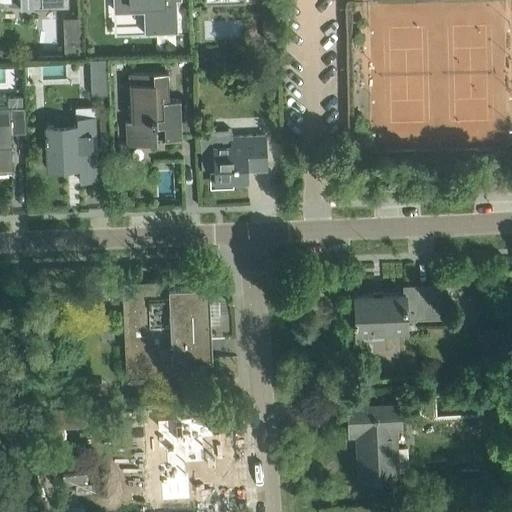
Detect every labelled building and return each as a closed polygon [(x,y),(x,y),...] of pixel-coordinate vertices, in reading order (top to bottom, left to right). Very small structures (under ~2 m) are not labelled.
[(113,0),(114,9),(115,9),(115,5),(148,4),(149,32),(144,32),(144,33),(178,32),(176,0),(113,0)] [(82,35),(64,36),(64,55),(83,54),(82,35)] [(237,53),(219,54),(219,68),(248,67),(248,61),(237,61),(237,53)] [(181,137),(180,99),(168,99),(167,71),(130,73),(132,120),(125,120),(126,145),(156,143),(156,135),(163,134),(163,138),(181,137)] [(9,105),(0,105),(0,169),(11,170),(10,132),(26,131),(24,95),(8,96),(9,105)] [(77,124),(45,125),(47,168),(67,167),(67,163),(78,163),(78,179),(97,178),(95,117),(77,117),(77,124)] [(231,128),(199,130),(201,168),(215,167),(215,181),(219,181),(219,184),(231,184),(230,181),(247,180),(247,165),(252,164),(252,170),(267,169),(265,134),(231,136),(231,128)] [(354,316),(352,317),(352,320),(354,320),(354,331),(408,329),(407,316),(442,315),(441,281),(439,281),(439,285),(403,286),(403,293),(353,295),(354,316)] [(208,284),(169,286),(165,287),(165,290),(123,292),(127,375),(181,372),(181,360),(212,358),(208,284)] [(419,388),(406,389),(407,402),(420,402),(419,388)] [(368,399),(349,400),(350,436),(358,435),(360,480),(382,480),(382,476),(399,475),(411,475),(410,451),(398,451),(397,426),(402,425),(400,400),(368,401),(368,399)] [(149,429),(147,429),(154,511),(183,511),(187,511),(184,476),(201,474),(199,449),(209,448),(208,442),(207,424),(149,429)] [(444,495),(443,511),(450,511),(464,511),(465,497),(444,495)]
